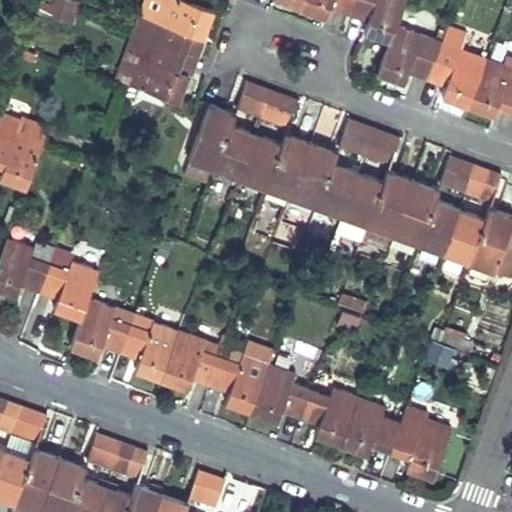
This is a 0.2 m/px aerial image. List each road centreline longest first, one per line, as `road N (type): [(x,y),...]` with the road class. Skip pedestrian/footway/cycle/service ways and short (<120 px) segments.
road 1 (residential): [(409,511),(0,363)]
road 2 (residential): [(325,85),(239,56),(248,27),(332,54)]
road 3 (residential): [(325,85),(511,154)]
road 4 (residential): [(511,396),(470,511)]
